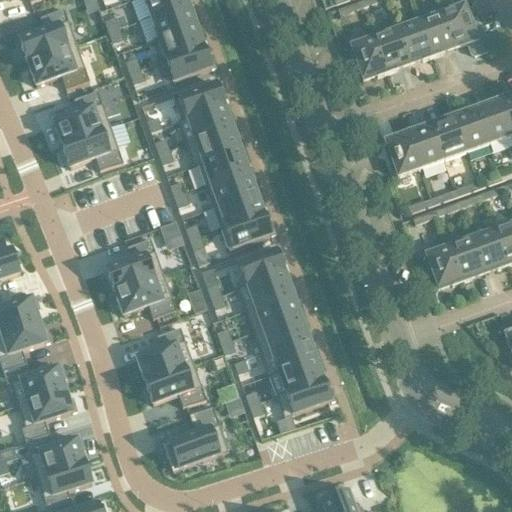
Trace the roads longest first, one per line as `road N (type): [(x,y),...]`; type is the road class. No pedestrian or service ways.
road 1 (residential): [(423,389),(355,448),(197,501),(158,499),(133,468),(0,101)]
road 2 (tertiary): [(397,342),(326,133)]
road 3 (residential): [(326,133),(511,71)]
road 4 (tertiary): [(326,133),(278,0)]
road 5 (residential): [(511,301),(397,342)]
